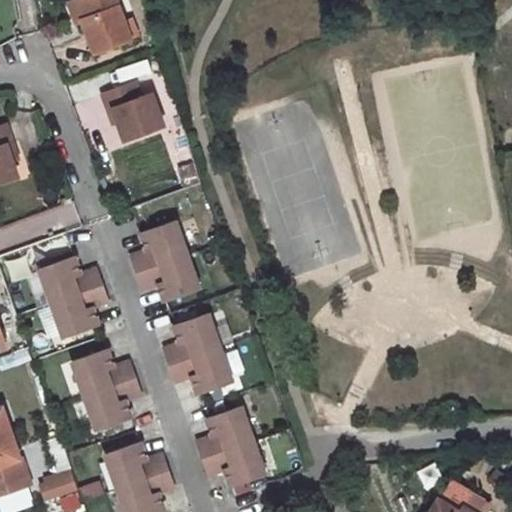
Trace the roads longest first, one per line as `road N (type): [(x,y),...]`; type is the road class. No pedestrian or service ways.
road 1 (residential): [(0,78),(20,74),(56,95),(202,511)]
road 2 (residential): [(511,430),(317,442)]
